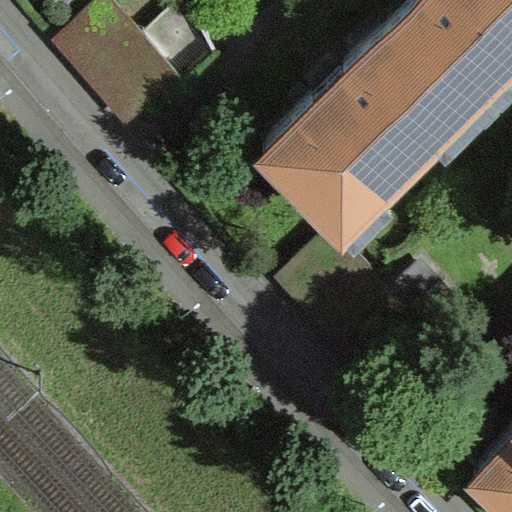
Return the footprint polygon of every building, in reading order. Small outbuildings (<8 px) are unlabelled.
[(115,0),(91,0),(61,26),(92,62),(132,108),(176,70),(115,0)] [(511,0),(399,0),(390,9),(468,89),(511,45),(511,0)] [(468,89),(390,9),(339,60),(330,52),(319,62),(309,72),(317,82),(264,134),(342,214),(468,89)] [(329,220),(283,263),(326,309),(379,367),(426,324),(329,220)] [(511,419),(476,457),(511,492),(511,419)]
